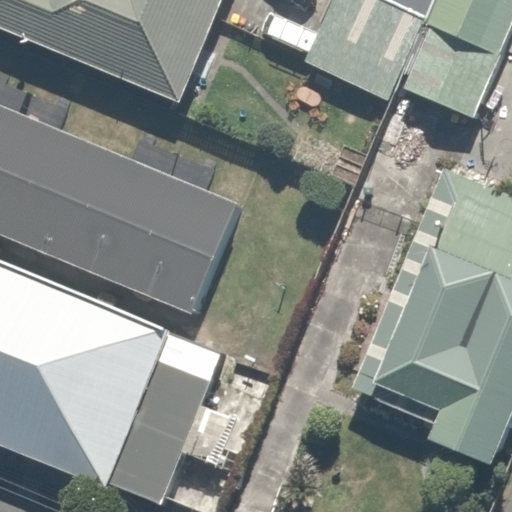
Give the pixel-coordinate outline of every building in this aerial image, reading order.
[(0,0),(0,29),(188,108),(232,0),(0,0)] [(433,22),(384,0),(340,0),(310,65),(394,104),(409,73),(433,22)] [(384,0),(433,22),(442,0),(384,0)] [(417,77),(411,92),(481,121),(511,48),(511,0),(442,0),(433,22),(409,73),(417,77)] [(0,105),(0,236),(202,320),(247,208),(0,105)] [(511,197),(451,173),(359,393),(446,430),(440,445),(503,471),(511,450),(511,197)] [(0,444),(115,492),(117,487),(168,507),(229,359),(180,339),(181,335),(0,260),(0,444)]
